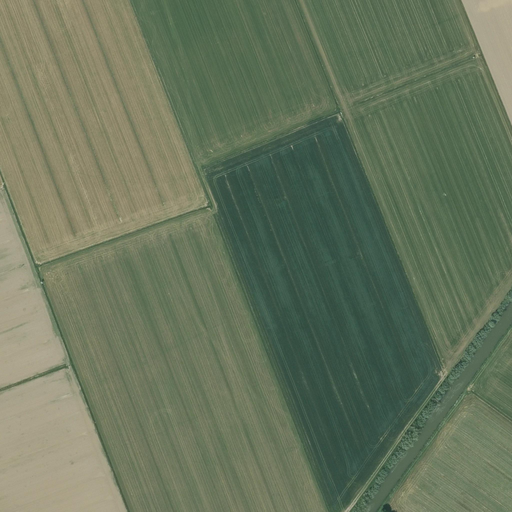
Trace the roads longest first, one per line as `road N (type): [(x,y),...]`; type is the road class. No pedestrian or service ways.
road 1 (track): [(347,511),(511,283)]
road 2 (track): [(379,511),(468,387)]
